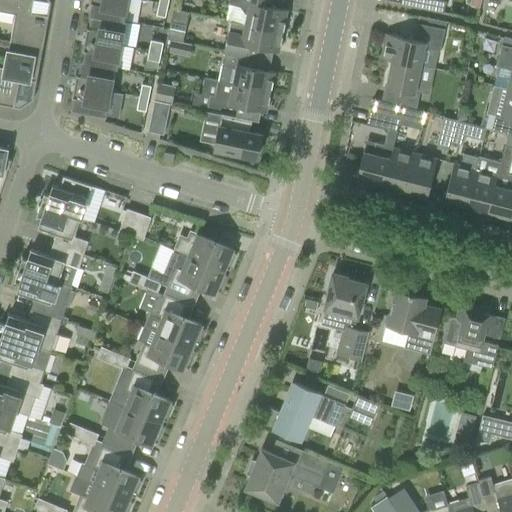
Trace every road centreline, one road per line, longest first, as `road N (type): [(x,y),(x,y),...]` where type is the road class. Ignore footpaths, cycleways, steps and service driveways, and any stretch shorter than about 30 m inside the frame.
road 1 (tertiary): [(178,511),(298,226)]
road 2 (residential): [(298,226),(42,141)]
road 3 (tertiary): [(298,226),(345,0)]
road 4 (residential): [(511,275),(298,226)]
road 5 (residential): [(68,0),(42,141)]
road 6 (residential): [(42,141),(0,261)]
